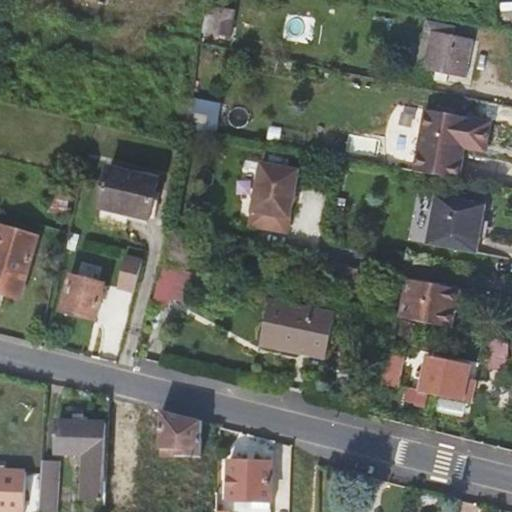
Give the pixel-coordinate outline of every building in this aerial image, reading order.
[(235,10),(209,5),(205,31),(230,36),(235,10)] [(426,20),(424,30),(417,66),(424,67),(431,32),(431,30),(454,35),(456,26),(426,20)] [(431,30),(431,32),(424,67),(423,69),(466,76),(473,39),(454,35),(431,30)] [(189,129),(213,133),(215,121),(218,122),(221,106),(196,100),(195,103),(195,104),(195,106),(189,128),(189,129)] [(501,123),(480,119),(435,111),(423,173),(469,181),(474,150),(481,151),(483,143),(497,146),(501,123)] [(399,139),(363,132),(357,160),(393,167),(399,139)] [(497,146),(483,143),(481,151),(495,154),(497,146)] [(289,233),(301,170),(262,163),(251,226),(289,233)] [(158,181),(109,170),(98,222),(130,229),(133,215),(150,219),(158,181)] [(73,186),(58,182),(52,211),(66,214),(73,186)] [(486,205),(437,196),(428,243),(477,252),(486,205)] [(0,251),(32,261),(39,237),(0,225),(0,226),(0,251)] [(194,236),(171,231),(164,265),(189,271),(194,236)] [(32,261),(0,251),(0,291),(21,298),(32,261)] [(135,293),(144,262),(127,257),(118,288),(135,293)] [(189,271),(164,265),(154,303),(169,308),(172,296),(186,300),(191,284),(205,286),(208,275),(189,271)] [(337,281),(348,284),(351,272),(350,272),(339,269),(337,281)] [(351,272),(348,284),(369,288),(372,277),(351,272)] [(106,285),(71,275),(62,310),(97,320),(106,285)] [(458,318),(463,297),(412,286),(403,324),(427,329),(449,334),(453,317),(458,318)] [(271,300),(261,344),(299,352),(300,347),(327,353),(336,313),(271,300)] [(508,339),(490,340),(490,370),(508,370),(508,339)] [(326,358),(327,353),(300,347),(299,352),(326,358)] [(405,358),(389,354),(383,383),(399,387),(405,358)] [(469,379),(472,365),(458,362),(427,356),(419,393),(465,402),(472,404),(477,381),(469,379)] [(202,424),(130,405),(125,424),(124,427),(160,435),(159,454),(201,456),(202,424)] [(106,435),(107,425),(58,423),(57,454),(83,455),(82,498),(104,500),(105,481),(106,440),(106,435)] [(125,424),(107,423),(107,425),(106,435),(106,440),(128,440),(124,427),(125,424)] [(41,480),(58,482),(59,462),(42,461),(41,471),(41,480)] [(218,461),(217,489),(227,490),(227,500),(253,501),(271,502),(271,464),(218,461)] [(23,511),(25,475),(0,473),(0,511),(23,511)] [(56,511),(58,482),(41,480),(39,503),(38,511),(56,511)] [(216,511),(217,492),(105,481),(104,500),(103,511),(216,511)] [(271,502),(253,501),(253,510),(270,510),(271,502)]
